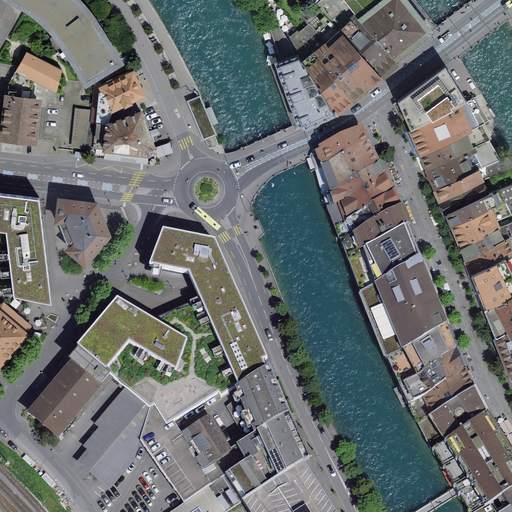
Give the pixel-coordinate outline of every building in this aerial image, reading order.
[(0,0),(0,42),(23,4),(14,0),(0,0)] [(14,0),(23,4),(32,10),(40,16),(51,26),(58,34),(53,37),(59,48),(67,57),(71,54),(87,80),(118,60),(110,46),(98,28),(93,19),(86,10),(78,2),(76,0),(14,0)] [(311,0),(325,16),(381,76),(382,78),(398,63),(394,58),(345,0),(311,0)] [(345,0),(394,58),(422,36),(428,31),(421,22),(403,0),(345,0)] [(325,16),(313,27),(365,89),(374,82),(381,76),(325,16)] [(310,23),(299,32),(352,100),(359,94),(365,89),(313,27),(310,23)] [(276,62),(298,122),(307,126),(324,117),(336,112),(315,77),(291,45),(279,27),(271,30),(281,60),(276,62)] [(294,42),(291,45),(315,77),(336,112),(346,105),(352,100),(299,32),(292,38),(294,42)] [(27,51),(19,66),(35,74),(58,86),(62,70),(27,51)] [(445,65),(398,100),(411,129),(467,101),(445,65)] [(19,66),(9,84),(3,137),(34,141),(38,110),(27,109),(28,100),(35,74),(19,66)] [(100,81),(94,84),(92,110),(91,122),(97,123),(108,124),(113,108),(123,103),(125,106),(132,103),(131,99),(140,95),(141,96),(143,95),(132,73),(130,73),(131,74),(103,87),(100,81)] [(467,101),(411,129),(422,154),(481,125),(487,121),(473,97),(467,101)] [(196,104),(192,106),(209,149),(219,145),(201,102),(196,104)] [(91,122),(92,110),(76,108),(73,147),(87,148),(90,122),(91,122)] [(154,147),(141,111),(108,124),(97,123),(94,148),(149,154),(154,147)] [(489,139),(481,125),(422,154),(428,168),(489,139)] [(314,154),(312,158),(316,170),(328,165),(366,143),(364,137),(361,132),(314,154)] [(489,139),(428,168),(438,189),(483,166),(501,159),(489,139)] [(328,165),(316,170),(324,196),(332,193),(338,191),(377,163),(372,154),(366,143),(328,165)] [(483,166),(438,189),(442,200),(478,182),(496,174),(495,172),(511,164),(511,163),(508,156),(501,159),(483,166)] [(332,193),(324,196),(328,208),(341,202),(384,175),(380,169),(377,163),(338,191),(332,193)] [(341,202),(328,208),(340,240),(353,235),(373,222),(399,208),(393,194),(384,175),(341,202)] [(478,182),(442,200),(448,212),(484,195),(478,182)] [(511,184),(484,195),(448,212),(448,213),(453,224),(490,207),(501,203),(504,201),(505,203),(511,199),(511,184)] [(13,230),(14,244),(44,241),(39,197),(0,191),(0,228),(7,230),(7,229),(13,230)] [(96,204),(60,199),(58,220),(59,220),(70,247),(69,248),(85,262),(108,234),(102,219),(96,204)] [(501,203),(503,208),(506,215),(511,212),(511,199),(505,203),(504,201),(501,203)] [(490,207),(453,224),(461,246),(500,227),(493,212),(503,208),(501,203),(490,207)] [(353,235),(340,240),(347,258),(360,253),(376,245),(407,227),(404,219),(399,208),(373,222),(353,235)] [(511,221),(500,227),(461,246),(466,259),(506,239),(511,236),(511,221)] [(347,258),(361,294),(375,287),(420,260),(413,243),(407,227),(376,245),(360,253),(347,258)] [(0,290),(14,294),(8,245),(14,244),(13,230),(7,229),(7,230),(0,228),(0,290)] [(196,292),(199,299),(234,284),(230,277),(215,242),(163,232),(150,268),(188,275),(196,292)] [(511,236),(506,239),(466,259),(469,266),(472,273),(511,253),(511,236)] [(52,301),(44,241),(14,244),(8,245),(14,294),(52,301)] [(511,253),(472,273),(481,298),(485,307),(511,294),(511,253)] [(361,294),(386,360),(420,344),(447,326),(433,293),(420,260),(375,287),(361,294)] [(267,360),(234,284),(199,299),(238,387),(266,369),(262,362),(267,360)] [(511,294),(485,307),(488,314),(491,321),(493,328),(496,335),(511,326),(511,294)] [(235,389),(238,387),(199,299),(152,321),(117,300),(77,348),(80,350),(109,375),(126,389),(149,409),(154,406),(167,426),(173,421),(219,394),(221,397),(235,389)] [(0,363),(25,334),(0,312),(0,363)] [(386,360),(399,386),(416,379),(457,350),(452,338),(447,326),(420,344),(386,360)] [(511,326),(496,335),(500,344),(504,354),(507,363),(511,372),(511,371),(511,326)] [(73,363),(31,413),(58,436),(109,375),(80,350),(71,361),(73,363)] [(399,386),(408,405),(426,397),(465,370),(462,363),(459,357),(457,350),(416,379),(399,386)] [(226,407),(245,440),(289,414),(271,371),(269,367),(266,369),(238,387),(235,389),(237,393),(239,397),(226,407)] [(408,405),(418,425),(474,389),(468,377),(465,370),(426,397),(408,405)] [(149,409),(126,389),(96,425),(101,429),(86,447),(90,451),(80,463),(109,488),(135,457),(140,440),(149,409)] [(431,449),(432,448),(438,445),(439,446),(464,431),(485,415),(486,414),(479,401),(474,389),(418,425),(431,449)] [(226,511),(242,502),(225,476),(211,485),(183,435),(179,429),(173,421),(167,426),(154,406),(149,409),(140,440),(148,450),(184,503),(171,511),(226,511)] [(225,476),(242,502),(272,482),(303,463),(310,459),(289,414),(245,440),(236,445),(246,462),(225,476)] [(457,491),(469,511),(478,511),(511,491),(511,457),(503,444),(494,429),(485,415),(464,431),(439,446),(438,445),(432,448),(457,491)] [(208,419),(183,435),(211,485),(225,476),(246,462),(236,445),(228,451),(208,419)] [(249,511),(248,511),(334,511),(303,463),(272,482),(242,502),(249,511)] [(511,511),(511,491),(478,511),(511,511)]
